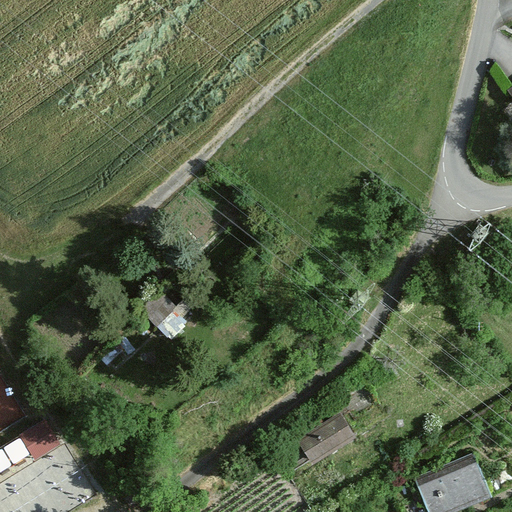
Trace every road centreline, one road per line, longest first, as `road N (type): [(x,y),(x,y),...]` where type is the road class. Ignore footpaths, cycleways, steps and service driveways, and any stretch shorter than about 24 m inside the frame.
road 1 (track): [(0,213),(43,230),(102,223),(161,192),(378,0)]
road 2 (unclassified): [(511,192),(467,189),(456,152),(493,0)]
